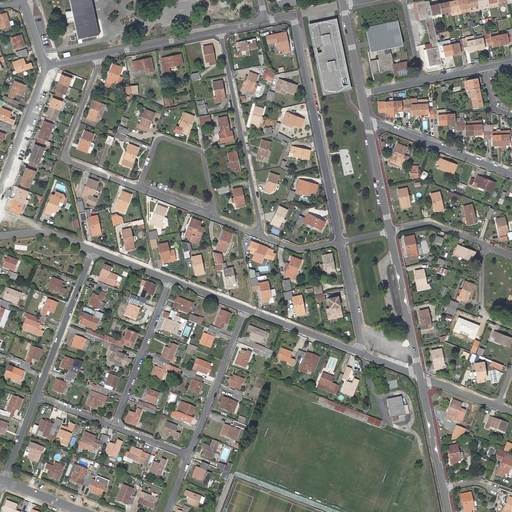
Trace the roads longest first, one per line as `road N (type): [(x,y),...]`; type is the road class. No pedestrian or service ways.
road 1 (residential): [(292,16),(340,241)]
road 2 (residential): [(221,31),(262,232)]
road 3 (residential): [(139,188),(65,151),(102,55)]
road 4 (residential): [(139,188),(163,137),(203,155),(216,217)]
road 5 (residential): [(190,455),(247,308)]
road 6 (residential): [(38,394),(95,249)]
road 7 (residential): [(115,423),(171,278)]
road 8 (residential): [(368,121),(511,173)]
road 9 (residential): [(419,376),(391,231)]
road 10 (residential): [(45,68),(0,194)]
road 11 (residential): [(247,308),(362,354)]
road 12 (residential): [(221,31),(102,55)]
